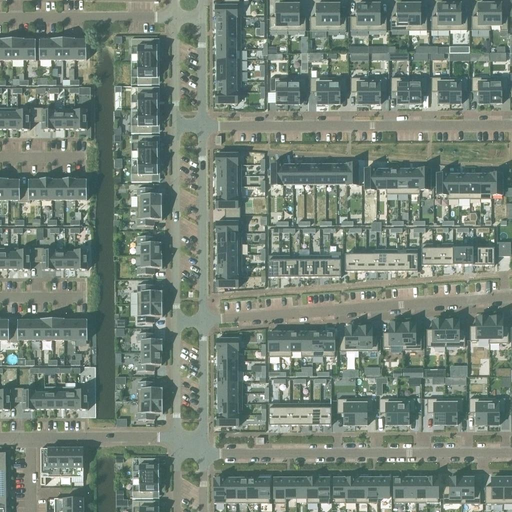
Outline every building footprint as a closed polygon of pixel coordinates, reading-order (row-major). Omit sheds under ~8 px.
[(224,7),(215,7),(215,19),(216,19),(237,19),(237,18),(237,9),(239,9),(239,0),(224,0),(224,7)] [(420,5),(408,6),(409,32),(427,32),(426,18),(420,18),(420,5)] [(437,18),(431,18),(431,32),(449,32),(449,5),(437,5),(437,18)] [(461,5),(449,5),(449,32),(467,32),(467,18),(461,18),(461,5)] [(477,18),(471,18),(471,32),(490,32),(490,27),(489,27),(489,5),(477,5),(477,18)] [(501,5),(489,5),(489,27),(490,27),(500,27),(500,32),(507,32),(507,18),(501,18),(501,5)] [(275,19),(269,19),(269,33),(287,32),(287,6),(275,6),(275,19)] [(299,6),(287,6),(287,32),(305,32),(305,18),(299,18),(299,6)] [(316,18),(310,18),(310,32),(328,32),(328,6),(316,6),(316,18)] [(340,6),(328,6),(328,32),(346,32),(346,18),(340,18),(340,6)] [(356,18),(350,18),(350,32),(368,32),(368,6),(356,6),(356,18)] [(380,6),(368,6),(368,32),(386,32),(386,18),(380,18),(380,6)] [(396,18),(390,18),(391,32),(409,32),(408,6),(396,6),(396,18)] [(237,19),(216,19),(216,29),(241,29),(241,18),(237,18),(237,19)] [(241,29),(216,29),(216,40),(241,40),(241,29)] [(74,42),(75,42),(75,40),(63,41),(63,62),(74,61),(74,42)] [(157,63),(157,47),(151,47),(151,40),(131,40),(131,48),(137,48),(137,63),(157,63)] [(241,40),(216,40),(216,51),(236,51),(241,51),(241,40)] [(12,62),(12,41),(0,41),(0,42),(1,42),(1,62),(12,62)] [(24,42),(24,41),(12,41),(12,62),(24,62),(24,42)] [(63,62),(63,41),(51,41),(51,42),(51,62),(63,62)] [(36,42),(24,42),(24,62),(36,62),(36,42)] [(51,42),(39,42),(39,62),(51,62),(51,42)] [(86,42),(75,42),(74,42),(74,61),(86,61),(86,42)] [(236,51),(216,51),(216,62),(236,62),(241,62),(241,51),(236,51)] [(236,62),(216,62),(216,73),(241,73),(241,62),(236,62)] [(157,79),(157,63),(137,63),(137,86),(151,86),(151,79),(157,79)] [(241,73),(216,73),(216,83),(241,83),(241,73)] [(288,79),(270,80),(270,94),(276,94),(276,106),(288,106),(288,79)] [(306,79),(288,79),(288,106),(300,106),(300,94),(306,94),(306,79)] [(317,79),(310,79),(310,93),(316,93),(316,106),(328,106),(328,79),(317,79)] [(346,79),(328,79),(328,106),(340,106),(340,93),(346,93),(346,79)] [(368,79),(350,79),(350,93),(356,93),(356,106),(368,106),(368,79)] [(386,79),(368,79),(368,106),(380,106),(380,93),(386,93),(386,79)] [(409,79),(391,79),(391,93),(397,93),(397,106),(409,106),(409,79)] [(427,79),(409,79),(409,106),(421,106),(421,93),(427,93),(427,79)] [(449,79),(431,79),(431,93),(437,93),(437,105),(449,105),(449,79)] [(467,79),(449,79),(449,105),(461,105),(461,93),(467,93),(467,79)] [(489,79),(471,79),(471,93),(477,93),(478,105),(490,105),(489,79)] [(507,79),(489,79),(490,105),(502,105),(501,93),(508,93),(507,79)] [(241,83),(216,83),(217,94),(237,94),(237,95),(241,95),(241,83)] [(157,112),(157,96),(151,96),(151,89),(137,89),(137,112),(157,112)] [(217,94),(216,94),(216,106),(237,106),(237,95),(237,94),(217,94)] [(17,130),(17,112),(18,112),(18,109),(7,110),(8,130),(17,130)] [(36,123),(36,109),(28,109),(28,112),(18,112),(17,112),(17,130),(17,132),(29,132),(29,123),(36,123)] [(54,130),(54,112),(53,112),(43,112),(43,109),(36,109),(36,123),(42,123),(42,132),(55,131),(55,130),(54,130)] [(64,130),(64,109),(53,109),(53,112),(54,112),(54,130),(55,130),(64,130)] [(74,130),(74,112),(75,112),(75,109),(64,109),(64,130),(74,130)] [(86,112),(75,112),(74,112),(74,130),(74,131),(86,131),(86,112)] [(157,128),(157,112),(137,112),(137,127),(131,127),(131,135),(152,135),(151,128),(157,128)] [(158,160),(158,144),(152,144),(152,137),(131,137),(131,145),(138,145),(138,160),(158,160)] [(237,155),(216,155),(216,167),(217,167),(237,166),(237,155)] [(158,176),(158,160),(138,160),(138,175),(131,175),(131,183),(152,183),(152,176),(158,176)] [(358,165),(346,165),(346,166),(347,166),(347,186),(346,186),(346,187),(358,187),(358,165)] [(237,166),(217,167),(217,177),(241,177),(241,166),(237,166)] [(283,166),(271,166),(271,187),(283,187),(283,186),(282,186),(282,167),(283,167),(283,166)] [(304,166),(293,167),(293,186),(304,186),(304,166)] [(314,166),(304,166),(304,186),(314,186),(314,166)] [(325,166),(314,166),(314,186),(325,186),(325,166)] [(336,166),(325,166),(325,186),(336,186),(336,166)] [(346,166),(336,166),(336,186),(346,186),(347,186),(347,166),(346,166)] [(283,167),(282,167),(282,186),(283,186),(293,186),(293,167),(283,167)] [(376,170),(364,170),(364,192),(376,192),(376,191),(376,171),(376,170)] [(430,170),(418,170),(418,171),(419,171),(419,192),(430,192),(430,170)] [(376,171),(376,191),(386,191),(386,171),(376,171)] [(386,191),(386,196),(397,196),(397,171),(386,171),(386,191)] [(408,171),(397,171),(397,196),(408,196),(408,171)] [(418,171),(408,171),(408,196),(419,196),(419,192),(419,171),(418,171)] [(448,175),(436,175),(436,197),(447,197),(448,197),(447,176),(448,176),(448,175)] [(502,175),(490,175),(490,176),(491,176),(491,196),(502,196),(502,175)] [(448,197),(447,197),(447,201),(458,201),(458,176),(448,176),(447,176),(448,197)] [(469,176),(458,176),(458,201),(469,200),(469,176)] [(480,176),(469,176),(469,200),(480,200),(480,176)] [(490,176),(480,176),(480,200),(491,200),(491,196),(491,176),(490,176)] [(241,177),(217,177),(217,188),(241,188),(241,177)] [(8,182),(8,181),(0,180),(0,201),(8,202),(8,182)] [(52,182),(53,182),(53,180),(40,181),(40,182),(40,202),(52,202),(52,182)] [(75,182),(75,180),(62,180),(62,182),(63,182),(63,201),(75,201),(75,182)] [(19,190),(20,190),(20,182),(8,182),(8,202),(18,202),(19,202),(19,190)] [(40,182),(28,182),(28,190),(20,190),(19,190),(19,202),(18,202),(18,204),(30,204),(30,202),(40,202),(40,182)] [(63,182),(62,182),(53,182),(52,182),(52,202),(63,201),(63,182)] [(87,182),(75,182),(75,201),(87,201),(87,182)] [(241,188),(217,188),(217,198),(217,199),(237,199),(241,199),(241,188)] [(162,196),(154,196),(154,190),(137,190),(137,209),(162,209),(162,196)] [(217,198),(216,198),(216,210),(225,210),(225,217),(240,217),(240,209),(237,209),(237,199),(217,199),(217,198)] [(162,221),(162,209),(137,209),(137,228),(154,228),(154,221),(162,221)] [(225,223),(216,223),(216,235),(217,235),(238,235),(238,234),(238,225),(240,225),(240,217),(225,217),(225,223)] [(238,235),(217,235),(217,246),(242,245),(241,234),(238,234),(238,235)] [(141,246),(141,257),(161,257),(161,256),(161,244),(154,244),(154,238),(137,238),(137,246),(141,246)] [(510,244),(497,244),(497,258),(510,258),(510,244)] [(242,245),(217,246),(217,256),(242,256),(242,245)] [(433,245),(421,245),(421,267),(432,267),(432,250),(433,250),(433,245)] [(453,245),(442,245),(442,250),(442,267),(452,267),(452,250),(453,250),(453,245)] [(473,245),(462,245),(462,250),(463,250),(463,267),(473,267),(473,250),(473,245)] [(18,270),(18,252),(18,249),(8,250),(8,270),(17,270),(18,270)] [(36,263),(36,249),(29,249),(29,252),(18,252),(18,270),(17,270),(17,272),(30,272),(30,263),(36,263)] [(54,252),(44,252),(44,249),(36,249),(36,263),(42,263),(42,272),(55,271),(55,270),(54,252)] [(65,254),(65,249),(54,249),(54,252),(55,270),(65,270),(65,254)] [(433,250),(432,250),(432,267),(442,267),(442,250),(433,250)] [(453,250),(452,250),(452,267),(463,267),(463,250),(462,250),(453,250)] [(473,250),(473,267),(483,267),(483,250),(473,250)] [(494,250),(483,250),(483,267),(494,267),(494,250)] [(386,251),(375,251),(375,256),(376,256),(376,273),(386,273),(386,251)] [(397,251),(386,251),(386,273),(396,273),(396,256),(397,256),(397,251)] [(417,251),(406,251),(406,256),(406,273),(417,273),(417,251)] [(74,252),(74,254),(75,254),(75,270),(74,270),(74,271),(87,271),(87,252),(74,252)] [(341,253),(330,254),(330,257),(330,279),(341,279),(341,253)] [(75,254),(74,254),(65,254),(65,270),(74,270),(75,270),(75,254)] [(162,256),(161,256),(161,257),(141,257),(141,268),(137,268),(137,276),(154,276),(154,270),(162,270),(162,256)] [(242,256),(217,256),(217,267),(242,267),(242,256)] [(355,256),(345,256),(345,273),(355,273),(355,256)] [(365,256),(355,256),(355,273),(366,273),(365,256)] [(375,256),(365,256),(366,273),(376,273),(376,256),(375,256)] [(397,256),(396,256),(396,273),(406,273),(406,256),(397,256)] [(279,257),(268,257),(268,279),(279,279),(279,257)] [(290,257),(279,257),(279,279),(289,279),(289,262),(290,262),(290,257)] [(309,257),(299,257),(299,262),(299,279),(309,279),(309,257)] [(320,257),(309,257),(309,279),(320,279),(320,257)] [(330,257),(320,257),(320,279),(330,279),(330,257)] [(290,262),(289,262),(289,279),(299,279),(299,262),(290,262)] [(242,267),(217,267),(217,277),(217,278),(238,278),(238,279),(242,279),(242,267)] [(217,277),(216,277),(216,289),(238,289),(238,279),(238,278),(217,278),(217,277)] [(162,293),(154,293),(154,286),(137,286),(137,306),(162,305),(162,293)] [(162,318),(162,305),(137,306),(137,325),(154,325),(154,318),(162,318)] [(476,327),(470,327),(470,343),(478,343),(478,340),(488,340),(489,340),(489,319),(476,319),(476,327)] [(489,340),(488,340),(488,345),(508,345),(508,327),(501,327),(501,319),(489,319),(489,340)] [(52,342),(52,321),(40,321),(40,322),(41,322),(41,342),(52,342)] [(64,342),(64,322),(64,321),(52,321),(52,342),(64,342)] [(18,342),(18,330),(17,330),(9,331),(9,322),(0,322),(0,341),(7,342),(7,344),(19,344),(19,342),(18,342)] [(30,342),(30,322),(17,322),(17,330),(18,330),(18,342),(19,342),(30,342)] [(41,342),(41,322),(40,322),(30,322),(30,342),(41,342)] [(75,341),(75,322),(64,322),(64,342),(75,341)] [(87,322),(75,322),(75,341),(87,341),(87,322)] [(458,322),(445,323),(445,348),(464,348),(464,331),(458,331),(458,322)] [(433,331),(426,331),(426,348),(445,348),(445,323),(433,323),(433,331)] [(389,334),(383,334),(383,349),(391,349),(391,347),(401,347),(402,347),(402,326),(389,326),(389,334)] [(402,347),(401,347),(401,352),(421,352),(421,334),(414,334),(414,326),(402,326),(402,347)] [(346,338),(339,338),(339,353),(358,353),(358,329),(346,329),(346,338)] [(371,329),(358,329),(358,353),(378,353),(377,337),(371,337),(371,329)] [(280,334),(268,334),(268,358),(280,358),(280,334)] [(291,334),(280,334),(280,358),(291,358),(291,354),(291,334)] [(301,334),(291,334),(291,354),(301,353),(301,334)] [(301,353),(301,358),(312,358),(312,334),(301,334),(301,353)] [(323,334),(312,334),(312,358),(323,358),(323,334)] [(334,334),(323,334),(323,358),(334,358),(334,334)] [(141,343),(141,354),(161,354),(163,354),(162,341),(154,341),(154,335),(137,335),(137,343),(141,343)] [(238,340),(217,340),(217,352),(237,352),(238,352),(238,340)] [(237,352),(217,352),(217,363),(237,363),(237,352)] [(161,366),(161,354),(141,354),(141,365),(137,365),(137,373),(154,373),(154,367),(161,366)] [(237,363),(217,363),(218,373),(237,373),(237,363)] [(237,373),(218,373),(218,384),(237,384),(237,373)] [(163,390),(154,390),(154,383),(137,383),(138,402),(163,402),(163,390)] [(237,384),(218,384),(218,395),(242,395),(242,383),(237,384)] [(55,410),(55,394),(55,389),(55,388),(44,388),(44,394),(45,394),(45,410),(55,410)] [(65,410),(65,394),(65,389),(55,389),(55,394),(55,410),(65,410)] [(75,410),(75,392),(76,392),(76,389),(65,389),(65,394),(65,410),(75,410)] [(16,403),(16,390),(9,390),(9,392),(0,392),(0,411),(10,412),(10,403),(16,403)] [(34,394),(35,394),(35,392),(24,392),(24,390),(16,390),(16,403),(23,403),(23,412),(35,412),(35,410),(34,410),(34,394)] [(88,411),(87,392),(76,392),(75,392),(75,410),(75,411),(88,411)] [(45,410),(45,394),(44,394),(35,394),(34,394),(34,410),(35,410),(45,410)] [(242,395),(218,395),(218,406),(242,406),(242,395)] [(355,400),(337,400),(337,414),(343,414),(343,427),(355,427),(355,400)] [(373,400),(355,400),(355,427),(367,427),(367,414),(373,414),(373,400)] [(397,400),(379,400),(379,414),(385,414),(385,427),(397,427),(397,400)] [(415,400),(397,400),(397,427),(409,427),(409,414),(415,414),(415,400)] [(445,400),(427,400),(427,414),(433,414),(433,427),(445,427),(445,400)] [(463,400),(445,400),(445,427),(457,427),(457,414),(463,414),(463,400)] [(487,400),(469,400),(469,414),(475,414),(475,426),(487,426),(487,400)] [(505,400),(487,400),(487,426),(499,426),(499,414),(505,414),(505,400)] [(163,415),(163,402),(138,402),(138,422),(155,421),(155,415),(163,415)] [(279,405),(269,405),(269,427),(279,427),(279,405)] [(290,405),(279,405),(279,427),(290,427),(290,405)] [(300,405),(290,405),(290,427),(300,427),(300,405)] [(310,405),(300,405),(300,427),(310,427),(310,405)] [(320,405),(310,405),(310,427),(320,427),(320,405)] [(321,405),(320,405),(320,427),(331,427),(331,409),(331,405),(321,405)] [(242,406),(218,406),(218,416),(218,417),(238,416),(238,417),(242,417),(242,406)] [(218,416),(217,416),(217,428),(238,428),(238,417),(238,416),(218,417),(218,416)] [(83,450),(48,450),(48,454),(48,458),(48,462),(48,466),(48,470),(48,474),(48,479),(71,479),(71,483),(83,483),(83,479),(83,450)] [(159,480),(159,466),(153,466),(153,460),(139,460),(139,480),(159,480)] [(426,480),(426,504),(438,504),(438,479),(426,479),(426,480)] [(449,488),(443,488),(443,505),(461,505),(461,479),(462,479),(449,479),(449,488)] [(462,479),(461,479),(461,505),(480,505),(480,488),(473,488),(473,479),(462,479)] [(491,488),(485,488),(485,505),(503,505),(503,479),(491,479),(491,488)] [(511,479),(503,479),(503,505),(511,505),(511,479)] [(159,493),(159,480),(139,480),(139,493),(132,493),(132,500),(153,500),(153,493),(159,493)] [(226,480),(214,480),(214,505),(225,505),(225,480),(226,480)] [(226,480),(225,480),(225,505),(236,505),(236,480),(226,480)] [(247,480),(236,480),(236,505),(247,505),(247,480)] [(258,480),(247,480),(247,505),(258,505),(258,480)] [(269,480),(258,480),(258,505),(269,505),(269,480)] [(285,480),(274,480),(274,505),(286,505),(286,500),(285,500),(285,480)] [(296,480),(285,480),(285,500),(286,500),(296,500),(296,480)] [(306,480),(296,480),(296,500),(306,500),(307,500),(307,480),(306,480)] [(306,480),(307,480),(307,500),(306,500),(306,505),(318,505),(317,480),(318,480),(306,480)] [(318,480),(317,480),(318,505),(329,504),(329,480),(318,480)] [(344,480),(334,480),(334,504),(345,504),(345,480),(344,480)] [(356,480),(344,480),(345,480),(345,504),(356,504),(356,480)] [(356,480),(356,504),(367,504),(366,480),(356,480)] [(377,480),(366,480),(367,504),(378,504),(378,499),(377,499),(377,480)] [(389,480),(377,480),(377,499),(378,499),(389,499),(389,480)] [(405,480),(393,480),(393,504),(405,504),(405,480)] [(416,480),(405,480),(405,504),(416,504),(416,480)] [(426,480),(416,480),(416,504),(426,504),(426,480)] [(54,500),(54,511),(83,511),(83,500),(54,500)] [(158,511),(159,509),(153,509),(153,502),(132,502),(132,511),(158,511)]
